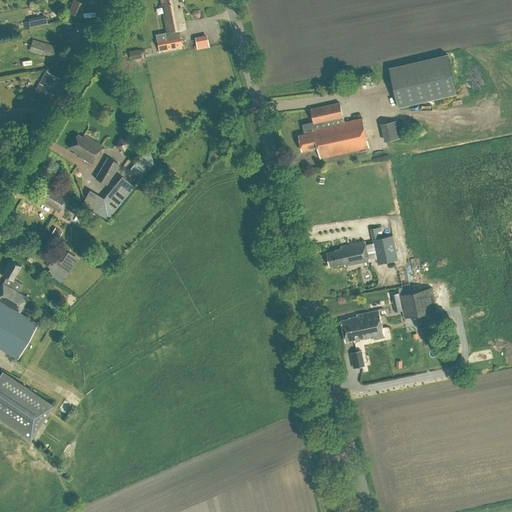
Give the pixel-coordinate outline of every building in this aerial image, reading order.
[(72,0),(67,11),(79,17),(85,4),(77,0),(72,0)] [(101,3),(101,0),(88,0),(88,3),(102,8),(103,5),(101,3)] [(166,40),(157,41),(159,52),(181,47),(178,30),(184,29),(180,8),(176,9),(175,3),(177,3),(176,0),(160,0),(162,6),(164,5),(165,14),(163,14),(167,31),(167,32),(164,33),(166,40)] [(63,43),(78,52),(83,43),(80,41),(83,37),(85,38),(89,31),(87,30),(88,27),(77,21),(71,32),(69,31),(63,43)] [(206,36),(194,38),(196,48),(208,46),(206,36)] [(31,38),(28,50),(40,54),(41,53),(53,57),(56,46),(31,38)] [(131,51),(133,60),(142,58),(140,49),(131,51)] [(398,107),(457,94),(448,54),(389,68),(398,107)] [(30,97),(46,106),(52,94),(50,93),(59,77),(45,69),(43,72),(44,72),(30,97)] [(339,102),(309,108),(314,131),(297,134),(301,151),(318,147),(320,157),(368,147),(362,117),(343,121),(339,102)] [(403,137),(399,120),(383,123),(387,141),(403,137)] [(77,133),(69,147),(74,149),(73,152),(90,162),(101,144),(83,134),(82,136),(77,133)] [(95,177),(106,183),(118,162),(107,156),(95,177)] [(123,176),(103,199),(93,190),(87,197),(108,214),(133,185),(123,176)] [(55,189),(54,191),(46,187),(39,199),(59,211),(68,196),(55,189)] [(80,216),(74,227),(84,233),(90,222),(80,216)] [(53,226),(49,233),(57,238),(61,231),(53,226)] [(379,226),(370,228),(372,238),(381,236),(379,226)] [(381,236),(372,238),(377,259),(377,263),(397,259),(392,234),(381,236)] [(342,250),(327,253),(330,267),(344,264),(345,266),(369,262),(369,261),(365,242),(341,247),(342,250)] [(54,258),(48,266),(65,277),(70,269),(54,258)] [(0,287),(0,299),(20,311),(21,309),(25,311),(31,300),(27,297),(28,297),(17,291),(22,283),(13,279),(21,265),(10,259),(2,273),(7,276),(3,282),(0,287)] [(394,311),(396,319),(450,308),(445,284),(398,294),(401,310),(394,311)] [(0,346),(17,357),(38,322),(20,311),(0,299),(0,346)] [(377,311),(357,315),(357,318),(341,321),(345,342),(354,340),(354,343),(382,337),(377,311)] [(361,351),(351,353),(352,359),(363,357),(361,351)] [(0,375),(0,417),(31,438),(53,405),(3,371),(0,375)]
